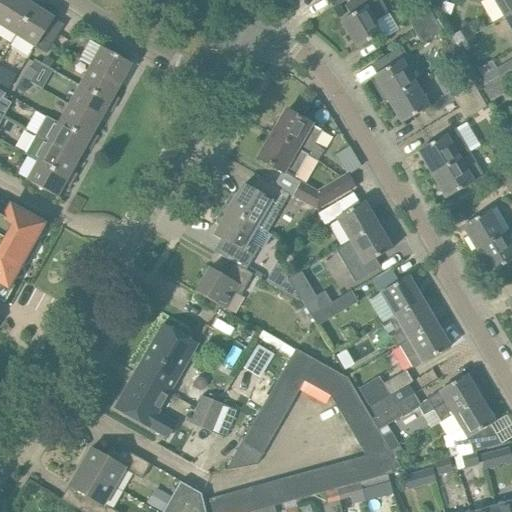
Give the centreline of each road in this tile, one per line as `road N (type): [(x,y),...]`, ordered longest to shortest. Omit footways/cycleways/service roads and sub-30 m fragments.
road 1 (residential): [(511,382),(330,74),(233,20)]
road 2 (residential): [(123,257),(0,470)]
road 3 (residential): [(215,76),(193,139),(123,257)]
road 4 (residential): [(215,76),(82,0)]
road 5 (residential): [(123,257),(0,186)]
